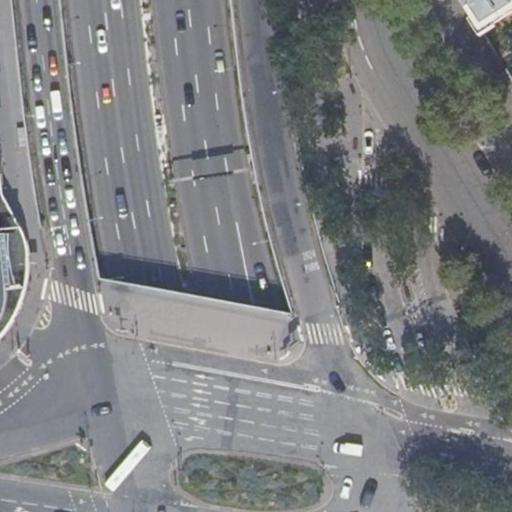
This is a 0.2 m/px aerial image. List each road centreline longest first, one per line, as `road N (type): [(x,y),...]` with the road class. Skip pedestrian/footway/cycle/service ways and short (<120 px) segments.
road 1 (trunk): [(94,0),(143,285),(195,511)]
road 2 (trunk): [(345,511),(269,310),(191,32)]
road 3 (trunk): [(277,511),(222,299),(191,32)]
road 4 (trunk): [(347,424),(291,221),(255,0)]
road 5 (trunk): [(36,0),(74,278),(100,388)]
road 6 (residential): [(511,258),(380,55),(361,0)]
road 7 (primary): [(347,424),(100,388)]
road 8 (primary): [(511,469),(488,455),(347,424)]
road 9 (primary): [(100,388),(136,511)]
